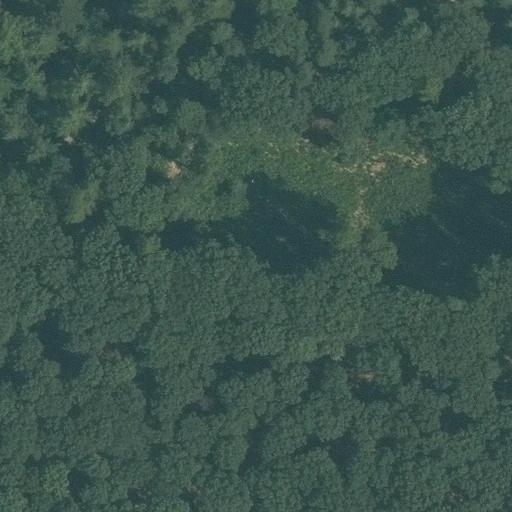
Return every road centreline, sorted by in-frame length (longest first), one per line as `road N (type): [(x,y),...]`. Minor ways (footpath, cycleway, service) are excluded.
road 1 (track): [(0,299),(511,329)]
road 2 (track): [(511,42),(333,40),(161,65)]
road 3 (track): [(161,65),(0,193)]
